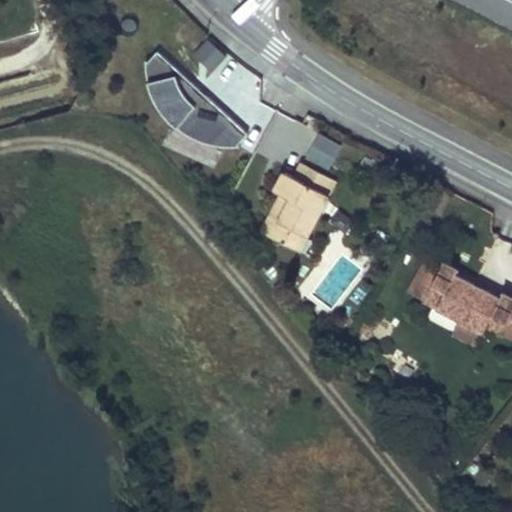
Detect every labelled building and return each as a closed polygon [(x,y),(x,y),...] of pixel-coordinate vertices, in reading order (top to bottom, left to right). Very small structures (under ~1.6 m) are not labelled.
[(210,39),(195,52),(212,71),(227,57),(210,39)] [(222,146),(239,146),(248,133),(159,49),(147,61),(148,73),(149,89),(166,112),(181,128),(198,139),(222,146)] [(330,169),(342,144),(320,133),(307,158),(330,169)] [(293,198),(276,237),(304,249),(336,179),(300,162),(294,175),(286,195),(293,198)] [(286,195),(294,175),(285,171),(276,191),(282,194),(286,195)] [(265,232),(276,237),(293,198),(286,195),(282,194),(265,232)] [(447,290),(455,274),(458,267),(445,261),(425,301),(438,307),(447,290)] [(502,297),(455,274),(447,290),(438,307),(462,320),(485,332),(488,326),(502,334),(511,316),(511,313),(511,296),(504,292),(502,297)] [(511,313),(511,316),(502,334),(511,339),(511,313)] [(478,345),(485,332),(462,320),(455,333),(478,345)]
